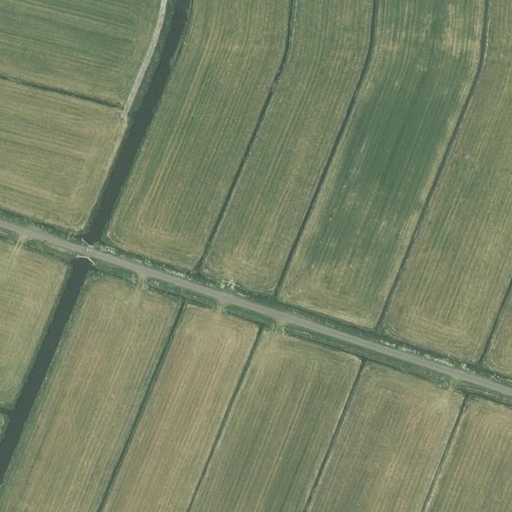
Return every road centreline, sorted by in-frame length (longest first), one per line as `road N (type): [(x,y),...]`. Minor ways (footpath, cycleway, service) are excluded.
road 1 (unclassified): [(511,392),(189,285)]
road 2 (unclassified): [(174,280),(0,222)]
road 3 (track): [(164,0),(123,117)]
